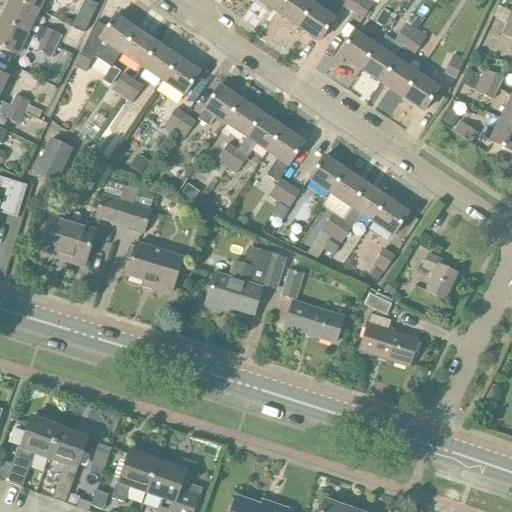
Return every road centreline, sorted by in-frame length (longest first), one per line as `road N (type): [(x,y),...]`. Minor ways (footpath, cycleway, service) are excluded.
road 1 (tertiary): [(429,445),(0,312)]
road 2 (residential): [(511,235),(167,0)]
road 3 (residential): [(429,445),(511,263)]
